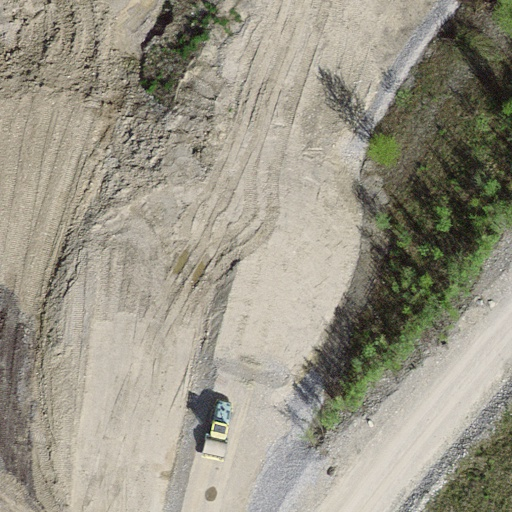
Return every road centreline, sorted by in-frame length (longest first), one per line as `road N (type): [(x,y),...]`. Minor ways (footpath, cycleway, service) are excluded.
road 1 (track): [(0,240),(168,0)]
road 2 (track): [(361,511),(511,323)]
